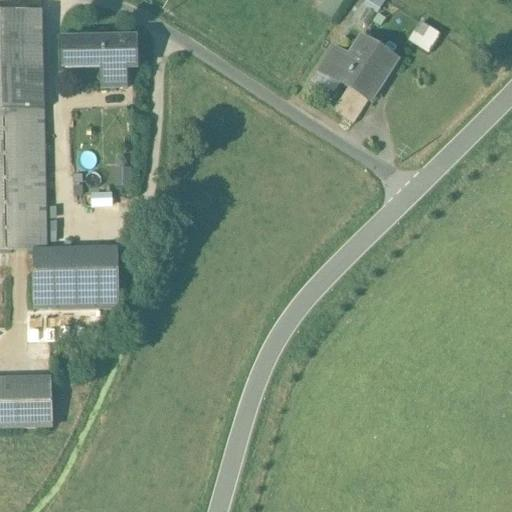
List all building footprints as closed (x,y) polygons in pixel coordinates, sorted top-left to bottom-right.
[(322,0),(316,11),(331,20),(342,0),(322,0)] [(383,0),(365,0),(362,6),(376,14),(385,1),(383,0)] [(42,14),(0,14),(0,255),(33,255),(47,255),(47,254),(42,14)] [(439,37),(420,25),(409,43),(428,55),(439,37)] [(396,63),(362,41),(350,60),(335,51),(320,73),(348,91),(368,104),(369,104),(396,63)] [(135,43),(62,44),(63,68),(71,68),(71,85),(130,84),(129,67),(136,67),(135,43)] [(368,104),(348,91),(333,114),(353,127),(368,104)] [(141,243),(116,244),(117,254),(117,272),(136,272),(141,243)] [(47,254),(47,255),(33,255),(34,313),(57,313),(56,255),(56,254),(47,254)] [(117,254),(56,255),(57,313),(118,312),(117,272),(117,254)] [(50,381),(0,382),(0,431),(52,430),(50,381)]
